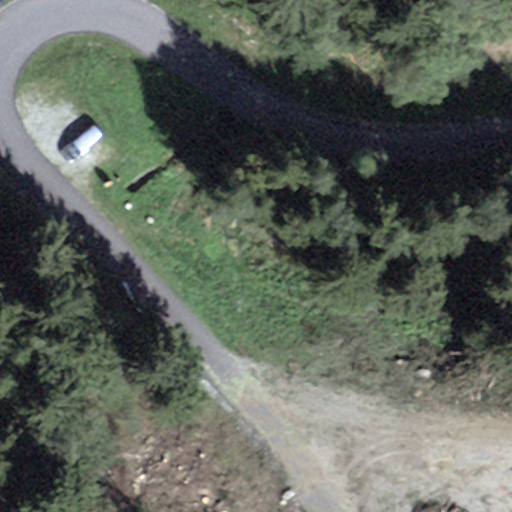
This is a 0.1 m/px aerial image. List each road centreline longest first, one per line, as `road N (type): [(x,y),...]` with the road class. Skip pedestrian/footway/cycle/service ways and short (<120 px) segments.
road 1 (unclassified): [(0,50),(25,25),(85,11),(116,16),(311,121),(361,135),(425,139),(511,125)]
road 2 (unclassified): [(231,384),(0,124)]
road 3 (track): [(231,384),(327,511)]
